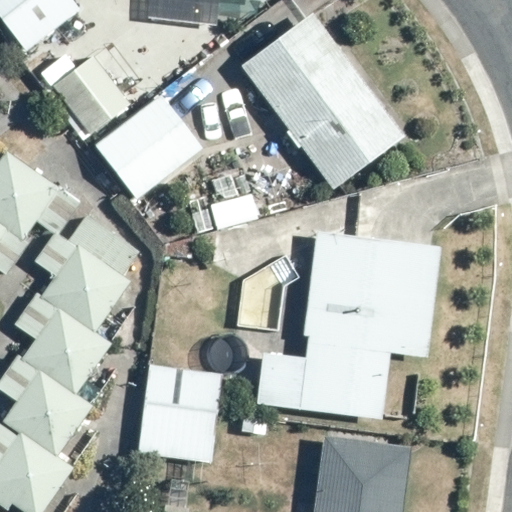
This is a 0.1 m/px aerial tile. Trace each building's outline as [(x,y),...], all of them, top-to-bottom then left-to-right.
[(80,9),(73,0),(0,0),(0,17),(27,51),(80,9)] [(313,12),(240,68),(336,191),(408,136),(313,12)] [(129,106),(92,54),(47,86),(84,138),(129,106)] [(204,148),(161,93),(94,146),(137,201),(204,148)] [(0,260),(9,267),(33,232),(28,229),(39,213),(61,228),(86,193),(9,140),(0,152),(0,260)] [(202,202),(211,229),(257,214),(248,187),(202,202)] [(0,511),(9,511),(11,510),(14,511),(46,511),(75,471),(56,458),(90,410),(75,399),(110,348),(93,336),(129,286),(122,281),(141,254),(87,216),(69,242),(55,232),(32,265),(55,281),(41,301),(36,298),(16,327),(37,342),(22,364),(17,360),(0,383),(0,393),(15,404),(0,424),(0,511)] [(440,246),(315,231),(303,334),(308,335),(306,355),(264,350),(257,406),(385,421),(393,354),(427,358),(440,246)] [(281,284),(239,279),(233,326),(275,331),(281,284)] [(222,374),(143,365),(133,453),(212,462),(222,374)] [(324,435),(314,511),(404,511),(413,447),(324,435)]
